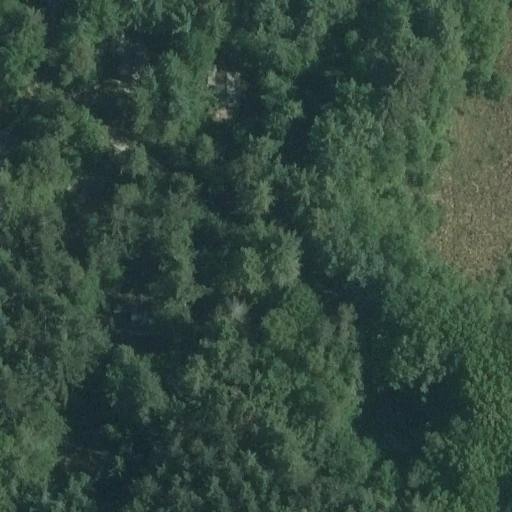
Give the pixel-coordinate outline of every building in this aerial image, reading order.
[(41,0),(33,29),(49,33),(51,33),(56,14),(69,18),(73,0),(41,0)] [(142,88),(151,57),(126,51),(129,43),(113,38),(108,58),(121,61),(116,79),(142,88)] [(199,90),(214,90),(214,107),(241,107),(240,76),(215,76),(215,70),(199,70),(199,90)] [(20,142),(5,136),(3,135),(0,142),(0,179),(5,181),(6,181),(20,142)] [(114,298),(114,314),(114,316),(133,316),(134,330),(160,329),(160,315),(156,315),(156,298),(155,298),(114,298)] [(374,420),(411,448),(427,427),(390,399),(374,420)] [(433,449),(424,441),(415,452),(425,460),(433,449)]
